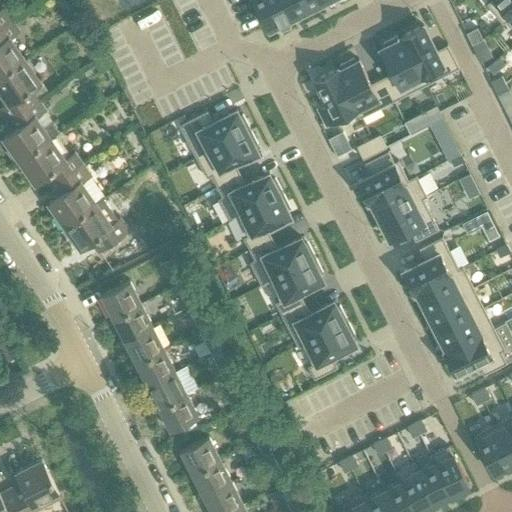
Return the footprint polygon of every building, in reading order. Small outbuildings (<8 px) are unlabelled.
[(280,0),(254,0),(269,28),(280,23),(281,25),(290,20),(280,0)] [(280,0),(290,20),(291,20),(290,18),(309,8),(304,0),(280,0)] [(304,0),(309,8),(325,0),(304,0)] [(511,0),(490,0),(487,3),(502,23),(511,14),(511,0)] [(0,27),(10,21),(2,9),(0,10),(0,27)] [(511,14),(502,23),(503,23),(507,20),(511,27),(511,14)] [(0,75),(24,59),(9,37),(17,31),(10,21),(0,27),(0,75)] [(419,26),(402,35),(426,84),(459,67),(457,63),(450,50),(447,44),(437,49),(436,50),(435,48),(423,25),(419,26)] [(477,27),(466,32),(469,37),(472,44),(483,38),(477,27)] [(385,46),(381,48),(392,70),(393,71),(392,72),(382,77),(394,100),(426,84),(402,35),(401,36),(401,37),(398,39),(397,36),(383,43),(385,46)] [(483,38),(472,44),(476,51),(486,45),(483,38)] [(337,68),(361,117),(394,100),(382,77),(371,82),(371,83),(370,82),(359,59),(355,61),(353,58),(339,65),(341,68),(338,69),(337,68)] [(0,111),(6,120),(36,99),(47,91),(24,59),(0,75),(0,91),(8,103),(0,108),(0,111)] [(319,77),(315,79),(322,94),(328,104),(319,109),(327,123),(335,119),(337,123),(358,113),(360,117),(361,117),(337,68),(319,77)] [(502,75),(491,81),(493,84),(494,88),(505,82),(502,75)] [(505,82),(494,88),(498,95),(509,89),(505,82)] [(60,132),(45,110),(36,99),(6,120),(14,131),(3,138),(10,148),(8,150),(15,160),(17,158),(18,160),(50,137),(51,138),(60,132)] [(207,110),(180,124),(196,157),(251,129),(243,114),(240,116),(237,111),(237,109),(215,121),(213,122),(207,110)] [(251,129),(196,157),(207,178),(211,176),(217,186),(240,175),(237,170),(234,164),(241,161),(258,152),(258,151),(257,151),(255,147),(255,146),(258,144),(251,129)] [(379,133),(356,144),(363,157),(386,145),(379,133)] [(66,159),(51,138),(50,137),(18,160),(34,183),(44,176),(51,186),(82,164),(74,153),(66,159)] [(371,173),(357,180),(368,200),(417,175),(416,174),(408,179),(400,164),(398,160),(394,162),(388,150),(365,162),(370,173),(371,173)] [(460,153),(450,159),(453,166),(464,160),(460,153)] [(58,197),(49,204),(56,214),(53,216),(60,226),(63,224),(64,226),(96,203),(105,197),(92,177),(91,176),(92,175),(84,163),(82,164),(51,186),(58,197)] [(240,175),(217,186),(222,197),(218,199),(228,220),(283,193),(275,178),(272,180),(269,174),(270,174),(269,173),(245,185),(240,175)] [(474,181),(470,173),(459,179),(463,187),(474,181)] [(417,175),(368,200),(368,201),(370,200),(380,218),(427,195),(417,175)] [(283,193),(228,220),(229,221),(238,217),(247,236),(243,238),(244,241),(249,250),(272,238),(268,230),(267,228),(291,216),(290,215),(287,210),(290,208),(283,193)] [(427,195),(380,218),(390,239),(409,229),(410,230),(415,240),(438,228),(423,198),(427,196),(427,195)] [(96,203),(64,226),(79,248),(90,241),(98,252),(128,230),(119,218),(117,220),(102,199),(96,203)] [(487,210),(476,215),(487,237),(489,241),(500,235),(487,210)] [(425,259),(403,270),(414,291),(463,266),(463,265),(458,268),(442,236),(419,248),(425,259)] [(272,238),(249,250),(254,260),(250,263),(261,284),(315,256),(307,241),(304,243),(301,238),(302,238),(301,237),(284,245),(277,249),(277,248),(272,238)] [(507,244),(496,250),(499,257),(510,251),(507,244)] [(315,256),(261,284),(261,285),(270,281),(280,300),(275,302),(281,314),(304,302),(304,301),(299,292),(323,279),(322,278),(319,273),(323,271),(316,258),(315,256)] [(174,282),(183,277),(173,258),(169,260),(164,262),(174,282)] [(463,266),(414,291),(414,292),(416,291),(421,300),(419,301),(424,312),(473,287),(463,266)] [(112,316),(140,302),(129,280),(101,294),(112,316)] [(187,307),(196,303),(186,284),(178,289),(187,307)] [(473,287),(424,312),(430,322),(432,321),(437,331),(484,307),(473,287)] [(304,302),(281,314),(297,345),(347,320),(340,305),(337,307),(334,301),(334,300),(311,311),(310,312),(304,302)] [(124,339),(152,325),(140,302),(112,316),(124,339)] [(196,303),(187,307),(197,327),(206,322),(196,303)] [(484,307),(437,331),(447,350),(444,351),(444,352),(445,352),(494,327),(484,307)] [(347,320),(297,345),(298,346),(302,344),(312,363),(308,365),(314,378),(337,367),(331,355),(355,343),(355,342),(354,342),(352,337),(355,335),(347,320)] [(135,362),(163,348),(152,325),(124,339),(135,362)] [(494,327),(445,352),(456,374),(477,363),(483,374),(506,362),(501,351),(505,349),(494,327)] [(209,329),(201,334),(210,353),(219,348),(209,329)] [(146,384),(174,370),(163,348),(135,362),(146,384)] [(219,348),(210,353),(220,372),(229,367),(219,348)] [(158,407),(186,393),(174,370),(146,384),(158,407)] [(239,395),(242,393),(232,374),(224,379),(234,398),(239,395)] [(485,387),(478,390),(483,401),(490,397),(485,387)] [(478,390),(471,394),(476,404),(483,401),(478,390)] [(169,430),(197,415),(186,393),(158,407),(169,430)] [(260,434),(262,432),(252,413),(250,414),(243,418),(253,437),(260,434)] [(511,415),(495,424),(511,457),(511,415)] [(421,419),(414,423),(420,433),(427,430),(421,419)] [(414,423),(407,426),(413,437),(420,433),(414,423)] [(511,457),(495,424),(475,434),(495,473),(496,473),(496,472),(511,463),(511,457)] [(191,472),(219,458),(208,435),(179,449),(191,472)] [(387,436),(380,440),(385,451),(392,447),(387,436)] [(266,462),(275,458),(265,440),(263,441),(257,444),(266,462)] [(380,440),(373,444),(378,454),(385,451),(380,440)] [(448,445),(430,454),(451,495),(468,486),(468,487),(469,486),(450,449),(448,445)] [(353,454),(346,457),(351,468),(358,465),(353,454)] [(414,463),(413,463),(434,504),(451,495),(430,454),(429,455),(434,463),(418,471),(414,463)] [(346,457),(339,461),(344,472),(351,468),(346,457)] [(38,511),(35,504),(59,492),(42,458),(17,471),(23,482),(12,487),(23,511),(38,511)] [(202,494),(230,480),(219,458),(191,472),(202,494)] [(281,480),(285,478),(275,458),(266,462),(276,482),(281,480)] [(413,463),(396,472),(416,511),(417,511),(434,504),(413,463)] [(400,481),(383,489),(394,511),(416,511),(396,472),(395,472),(400,481)] [(210,511),(223,511),(242,503),(230,480),(202,494),(210,511)] [(288,485),(280,489),(289,508),(298,504),(288,485)] [(23,511),(12,487),(0,493),(0,511),(23,511)] [(365,493),(364,493),(373,511),(394,511),(383,489),(367,497),(365,493)] [(373,511),(364,493),(343,504),(346,511),(373,511)] [(246,511),(242,503),(223,511),(246,511)]
